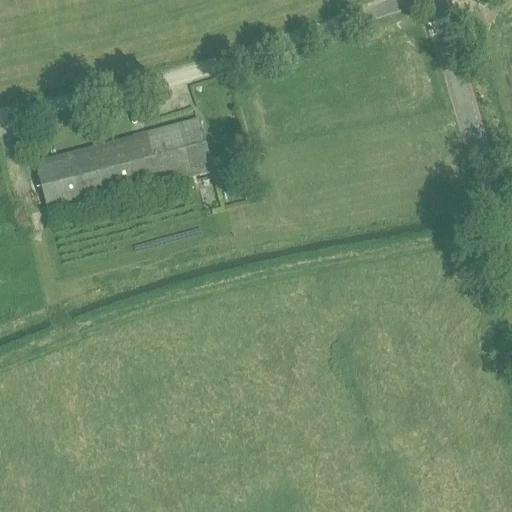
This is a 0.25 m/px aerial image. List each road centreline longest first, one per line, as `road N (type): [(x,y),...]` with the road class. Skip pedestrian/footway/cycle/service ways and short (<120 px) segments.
road 1 (unclassified): [(407,0),(180,77),(0,115)]
road 2 (secondary): [(511,266),(434,0)]
